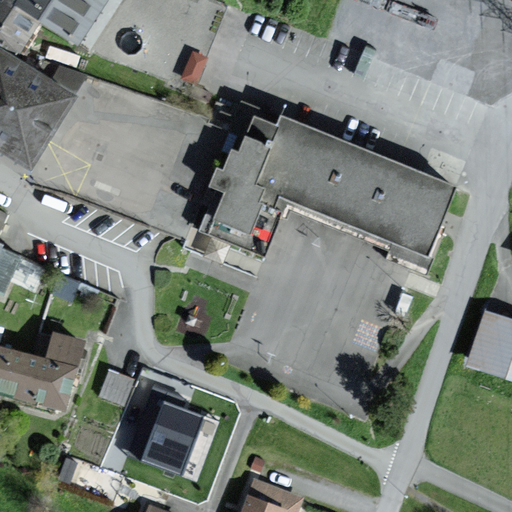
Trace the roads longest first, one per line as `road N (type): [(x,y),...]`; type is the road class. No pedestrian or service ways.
road 1 (residential): [(0,185),(33,219),(107,256),(138,283),(141,332),(151,351),(403,463)]
road 2 (residential): [(403,463),(511,143)]
